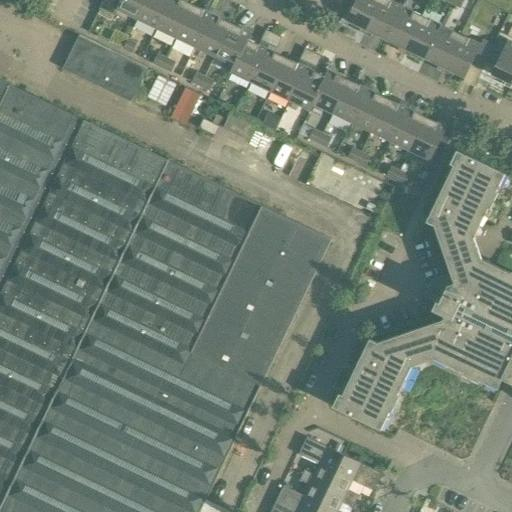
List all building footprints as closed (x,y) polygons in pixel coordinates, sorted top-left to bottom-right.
[(103,0),(100,8),(118,17),(121,11),(137,19),(146,0),(103,0)] [(146,0),(137,19),(157,29),(170,0),(146,0)] [(181,0),(170,0),(157,29),(176,38),(192,5),(181,0)] [(366,31),(381,0),(355,0),(346,21),(366,31)] [(388,0),(381,0),(366,31),(386,40),(402,7),(388,0)] [(452,0),(451,4),(460,9),(464,0),(452,0)] [(192,5),(176,38),(196,47),(211,14),(192,5)] [(402,7),(386,40),(405,49),(421,16),(402,7)] [(211,14),(196,47),(215,57),(231,24),(211,14)] [(500,33),(507,36),(511,38),(511,16),(508,15),(500,33)] [(421,16),(405,49),(425,59),(441,25),(421,16)] [(231,24),(215,57),(234,66),(230,72),(232,73),(250,33),(231,24)] [(444,68),(460,35),(441,25),(425,59),(444,68)] [(269,45),(274,34),(266,30),(260,41),(269,45)] [(250,33),(232,73),(250,82),(267,49),(248,40),(251,33),(250,33)] [(485,33),(482,40),(480,44),(460,35),(444,68),(465,78),(471,64),(482,69),(497,38),(485,33)] [(274,34),(269,45),(277,48),(282,38),(274,34)] [(146,68),(79,36),(63,68),(130,101),(146,68)] [(122,49),(132,54),(137,43),(128,38),(122,49)] [(511,84),(511,82),(511,43),(507,41),(491,74),(511,84)] [(267,49),(250,82),(270,91),(286,58),(267,49)] [(308,63),(313,53),(305,49),(300,59),(308,63)] [(167,58),(158,53),(152,64),(162,68),(167,58)] [(321,56),(313,53),(308,63),(316,67),(321,56)] [(167,58),(162,68),(171,73),(176,62),(167,58)] [(286,58),(270,91),(289,101),(306,68),(286,58)] [(306,68),(289,101),(309,110),(329,71),(327,70),(324,77),(306,68)] [(329,71),(309,110),(310,111),(313,104),(332,113),(348,80),(329,71)] [(201,87),(206,76),(196,72),(191,83),(201,87)] [(215,81),(206,76),(201,87),(210,92),(215,81)] [(0,511),(199,511),(206,499),(253,402),(332,239),(0,78),(0,511)] [(348,80),(332,113),(351,122),(367,90),(348,80)] [(367,90),(351,122),(371,132),(387,99),(367,90)] [(195,132),(208,103),(188,93),(175,122),(195,132)] [(387,99),(371,132),(390,141),(406,108),(387,99)] [(406,108),(390,141),(410,151),(426,118),(406,108)] [(254,123),(230,112),(223,128),(246,139),(254,123)] [(219,126),(203,118),(199,127),(215,135),(219,126)] [(426,118),(410,151),(430,161),(445,130),(446,128),(426,118)] [(313,129),(309,139),(317,143),(322,133),(313,129)] [(322,133),(317,143),(327,148),(331,138),(322,133)] [(352,148),(347,158),(356,162),(361,152),(352,148)] [(312,181),(322,157),(306,150),(296,174),(312,181)] [(511,273),(504,270),(502,276),(492,271),(494,265),(467,252),(480,225),(475,222),(480,212),(485,215),(499,185),(494,183),(500,171),(457,150),(450,164),(458,168),(433,219),(442,223),(440,228),(456,271),(431,280),(423,296),(436,302),(432,310),(451,319),(448,327),(444,325),(383,346),(381,350),(372,346),(347,397),(339,393),(332,407),(376,428),(381,416),(386,418),(401,389),(395,387),(406,365),(411,367),(412,366),(434,359),(437,354),(459,365),(456,370),(485,384),(488,379),(500,385),(502,380),(511,384),(511,273)] [(361,152),(356,162),(366,166),(370,157),(361,152)] [(391,167),(386,176),(395,181),(400,171),(391,167)] [(400,171),(395,181),(404,185),(409,176),(400,171)] [(305,470),(302,474),(356,500),(358,495),(347,490),(352,480),(374,491),(382,473),(307,437),(299,455),(320,465),(316,475),(305,470)] [(284,486),(276,502),(296,511),(337,511),(342,502),(352,507),(356,500),(302,474),(299,481),(310,487),(305,496),(284,486)] [(296,511),(276,502),(271,511),(296,511)]
